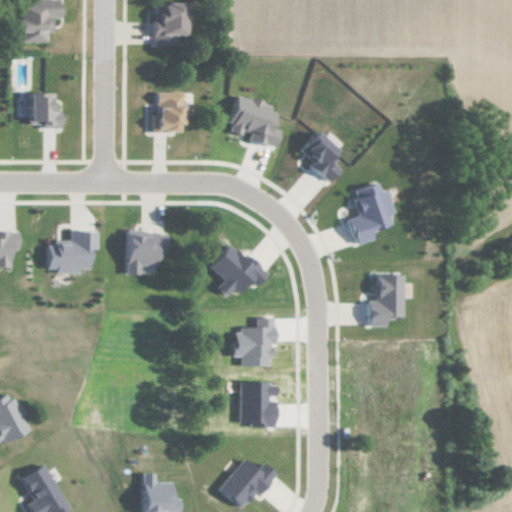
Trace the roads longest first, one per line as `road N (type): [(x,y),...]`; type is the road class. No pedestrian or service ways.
road 1 (residential): [(0,177),(195,175),(256,189),(303,225)]
road 2 (residential): [(316,511),(325,458),(323,275),(303,225)]
road 3 (residential): [(106,0),(107,173)]
